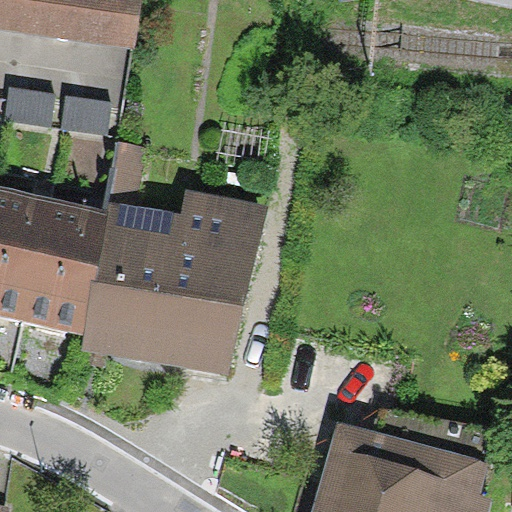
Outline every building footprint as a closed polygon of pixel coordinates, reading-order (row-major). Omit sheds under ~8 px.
[(144,0),(0,0),(0,30),(137,51),(144,0)] [(57,96),(10,89),(5,123),(52,130),(57,96)] [(115,106),(67,99),(62,133),(110,140),(115,106)] [(86,338),(83,354),(227,382),(268,211),(189,195),(185,219),(117,207),(114,223),(101,294),(94,293),(86,338)] [(0,319),(86,338),(94,293),(101,294),(114,223),(96,219),(42,207),(0,197),(0,319)] [(494,511),(496,504),(484,501),(493,469),(488,467),(498,433),(384,410),(374,440),(340,430),(316,511),(494,511)]
